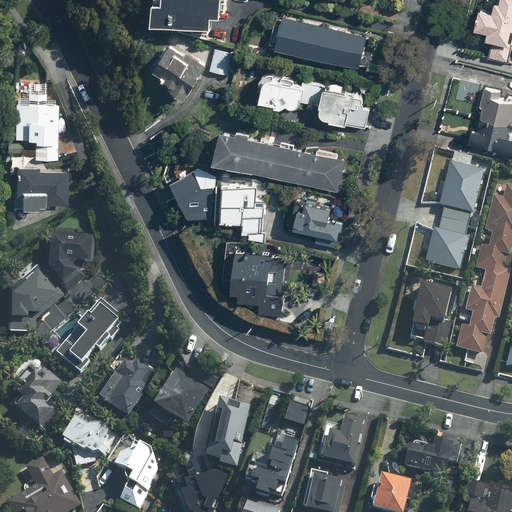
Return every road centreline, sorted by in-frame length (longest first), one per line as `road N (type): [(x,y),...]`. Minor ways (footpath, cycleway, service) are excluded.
road 1 (residential): [(44,0),(207,317),(251,347),(346,373)]
road 2 (residential): [(346,373),(436,0)]
road 3 (residential): [(346,373),(511,414)]
